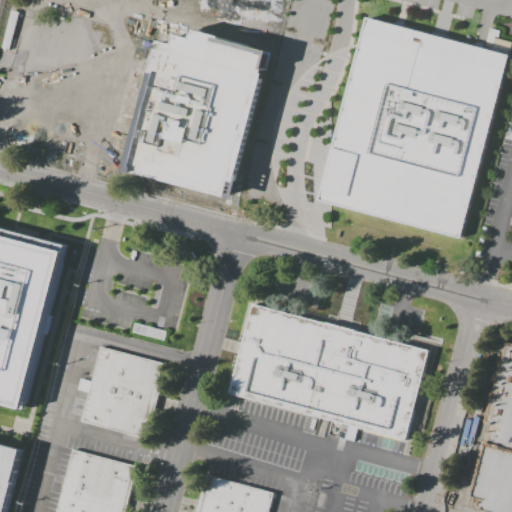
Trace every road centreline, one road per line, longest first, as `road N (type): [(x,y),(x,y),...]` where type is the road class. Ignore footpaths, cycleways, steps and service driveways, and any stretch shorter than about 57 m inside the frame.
road 1 (tertiary): [(511,305),(0,169)]
road 2 (residential): [(161,511),(236,233)]
road 3 (residential): [(425,511),(481,298)]
